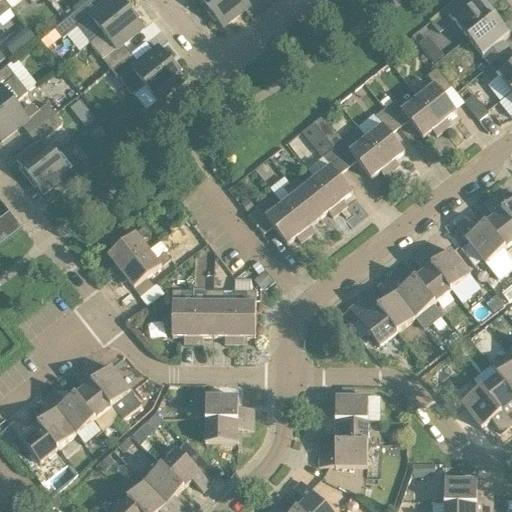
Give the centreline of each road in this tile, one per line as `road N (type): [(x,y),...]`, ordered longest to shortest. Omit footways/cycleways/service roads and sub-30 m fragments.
road 1 (residential): [(281,370),(284,321),(298,302),(511,148)]
road 2 (residential): [(508,460),(488,465),(472,458),(400,380),(281,370)]
road 3 (residential): [(281,370),(162,378),(108,317)]
road 4 (residential): [(159,0),(204,55),(224,63),(307,0)]
road 5 (residential): [(108,317),(0,180)]
road 6 (residential): [(223,511),(276,458),(284,427),(281,370)]
road 7 (residential): [(0,408),(108,317)]
